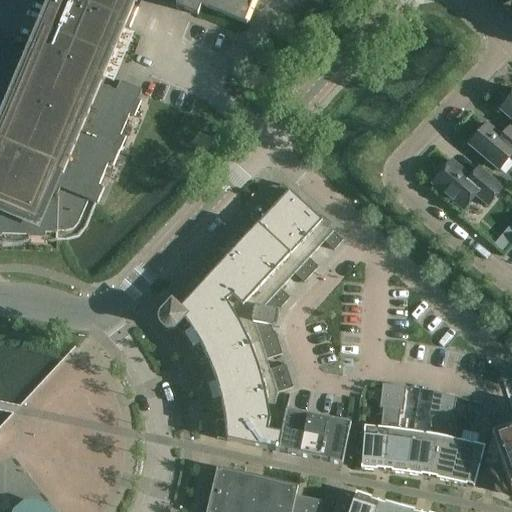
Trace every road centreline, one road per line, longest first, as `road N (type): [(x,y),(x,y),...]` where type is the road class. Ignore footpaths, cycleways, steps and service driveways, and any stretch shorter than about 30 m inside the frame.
road 1 (residential): [(511,289),(401,193),(395,169),(508,37)]
road 2 (residential): [(511,373),(261,145)]
road 3 (tertiary): [(96,320),(261,145)]
road 4 (residential): [(147,511),(163,441),(156,399),(132,355),(96,320)]
road 5 (tertiary): [(261,145),(394,0)]
